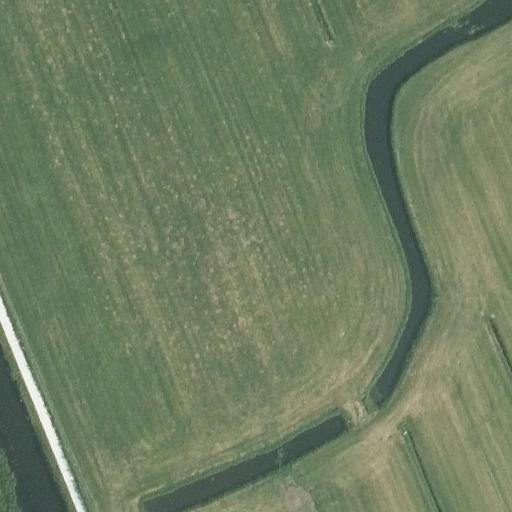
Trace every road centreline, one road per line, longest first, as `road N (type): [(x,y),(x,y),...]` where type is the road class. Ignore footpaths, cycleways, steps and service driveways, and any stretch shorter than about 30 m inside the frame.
road 1 (track): [(343,393),(369,437),(394,414),(427,355),(449,287)]
road 2 (track): [(286,485),(369,437),(372,511)]
